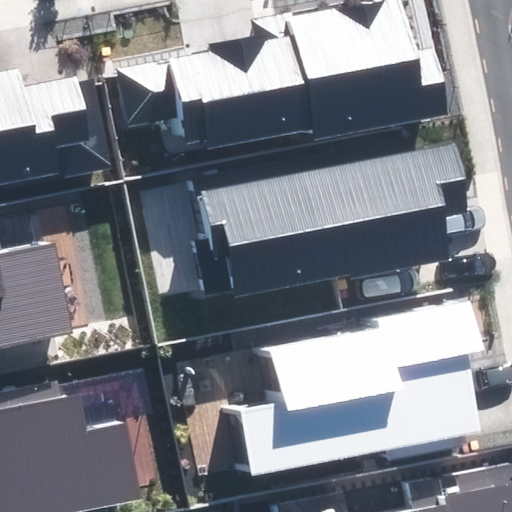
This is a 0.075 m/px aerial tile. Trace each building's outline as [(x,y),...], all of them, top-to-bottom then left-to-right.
[(258,44),(117,70),(127,122),(179,113),(188,159),(446,112),(435,48),(407,53),(396,0),(368,0),(254,21),(258,44)] [(0,185),(110,166),(93,74),(21,88),(18,69),(0,72),(0,185)] [(454,146),(198,193),(217,296),(448,254),(440,213),(466,208),(454,146)] [(0,344),(71,332),(55,245),(0,254),(0,344)] [(242,408),(254,474),(476,434),(462,355),(477,352),(468,301),(380,317),(382,330),(267,351),(276,402),(242,408)] [(75,374),(0,388),(0,511),(56,511),(142,497),(128,422),(85,430),(75,374)] [(290,500),(291,511),(511,511),(511,466),(410,485),(413,504),(367,511),(352,511),(348,490),(290,500)]
